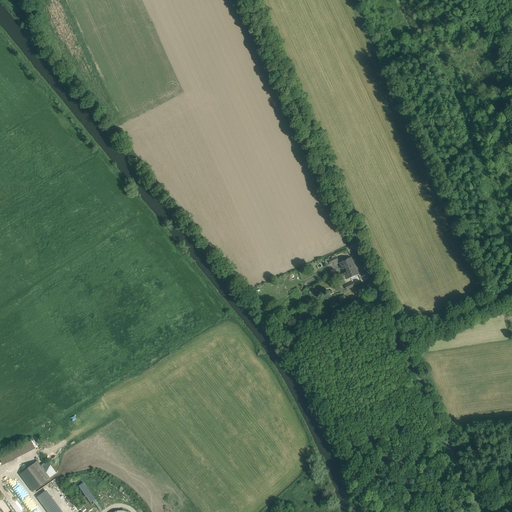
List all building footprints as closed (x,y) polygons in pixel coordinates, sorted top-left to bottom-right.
[(359,275),(351,258),(339,263),(342,270),(345,268),(347,272),(344,273),(344,274),(338,276),(340,281),(346,278),(347,280),(359,275)] [(31,439),(0,453),(0,456),(3,462),(35,447),(31,439)] [(37,462),(20,475),(33,491),(50,479),(37,462)] [(79,486),(90,503),(95,500),(84,482),(79,486)] [(65,511),(47,489),(36,497),(48,511),(65,511)]
